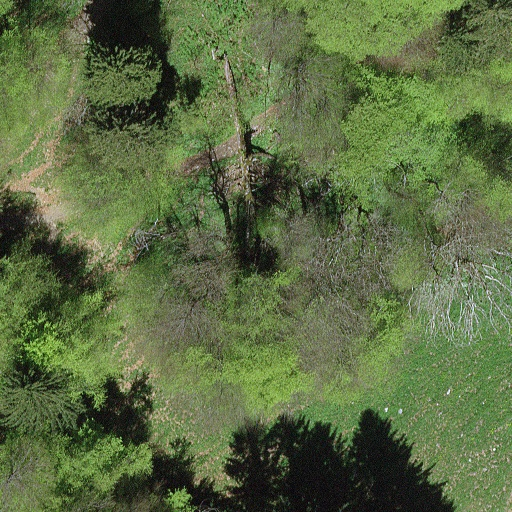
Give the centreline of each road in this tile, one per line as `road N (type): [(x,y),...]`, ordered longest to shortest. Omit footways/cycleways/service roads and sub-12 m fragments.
road 1 (track): [(0,203),(67,206),(223,158),(328,92),(386,99),(511,77)]
road 2 (track): [(117,0),(54,86),(0,134)]
